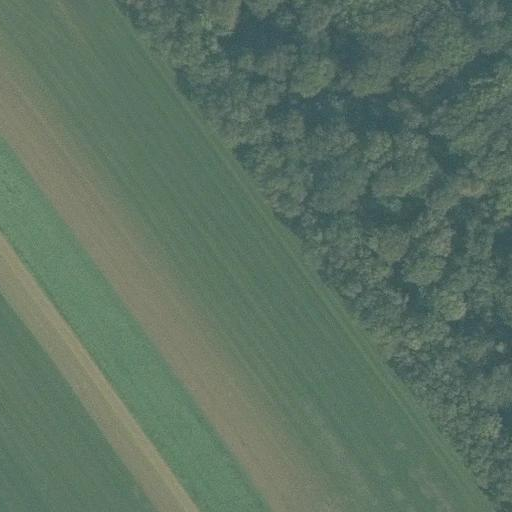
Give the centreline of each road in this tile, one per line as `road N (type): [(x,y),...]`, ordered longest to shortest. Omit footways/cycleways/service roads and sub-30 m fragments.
road 1 (track): [(511,164),(392,0)]
road 2 (track): [(422,0),(511,123)]
